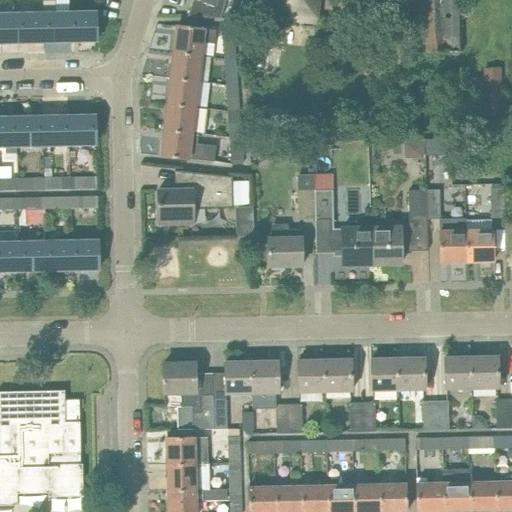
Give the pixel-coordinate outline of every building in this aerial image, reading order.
[(197,0),(192,16),(188,15),(187,17),(220,18),(225,0),(197,0)] [(274,0),(273,13),(287,15),(287,19),(314,22),(316,0),(274,0)] [(462,52),(460,16),(459,0),(405,0),(406,11),(423,10),(425,53),(462,52)] [(69,13),(56,13),(56,3),(43,3),(43,13),(44,42),(70,41),(69,13)] [(69,13),(70,41),(96,41),(96,12),(69,13)] [(44,42),(43,13),(17,14),(17,42),(44,42)] [(0,42),(17,42),(17,14),(0,14),(0,42)] [(409,65),(406,25),(383,27),(386,67),(409,65)] [(176,26),(173,52),(200,55),(201,43),(213,44),(215,30),(176,26)] [(222,58),(234,58),(232,31),(221,32),(222,58)] [(200,55),(173,52),(170,78),(197,81),(200,55)] [(236,84),(234,58),(222,58),(224,85),(236,84)] [(483,69),(485,117),(502,116),(500,68),(483,69)] [(170,78),(166,104),(194,107),(197,81),(170,78)] [(478,78),(457,79),(458,111),(480,110),(478,78)] [(237,111),(236,84),(224,85),(226,111),(237,111)] [(166,104),(163,130),(191,133),(194,107),(166,104)] [(239,137),(237,111),(226,111),(228,138),(239,137)] [(69,145),(68,116),(42,117),(43,145),(69,145)] [(68,116),(69,145),(95,144),(95,116),(68,116)] [(16,117),(0,117),(0,146),(16,146),(16,117)] [(42,117),(16,117),(16,146),(43,145),(42,117)] [(191,133),(163,130),(160,156),(214,162),(215,146),(189,143),(191,133)] [(239,137),(228,138),(229,165),(241,164),(239,137)] [(422,142),(403,142),(403,151),(410,157),(422,157),(422,142)] [(158,224),(193,223),(193,208),(233,208),(232,177),(185,172),(185,190),(157,190),(158,224)] [(315,219),(314,192),(314,176),(295,177),(296,219),(315,219)] [(97,177),(70,178),(70,190),(97,189),(97,177)] [(70,190),(70,178),(44,179),(44,191),(70,190)] [(44,191),(44,179),(17,180),(18,191),(44,191)] [(17,180),(0,180),(0,191),(18,191),(17,180)] [(490,218),(504,218),(503,189),(490,189),(490,218)] [(408,227),(370,228),(371,264),(401,263),(401,251),(428,251),(427,219),(440,219),(439,190),(425,191),(426,217),(408,217),(408,227)] [(332,191),(314,192),(315,219),(316,254),(342,253),(342,265),(371,264),(370,228),(333,229),(332,191)] [(70,197),(44,198),(44,209),(70,208),(70,197)] [(97,197),(70,197),(70,208),(97,207),(97,197)] [(44,209),(44,198),(18,199),(18,210),(44,209)] [(18,199),(0,199),(0,210),(18,210),(18,199)] [(253,206),(236,207),(237,236),(254,236),(253,206)] [(450,223),(439,223),(440,262),(466,262),(466,231),(465,220),(449,221),(450,223)] [(491,220),(465,220),(466,231),(466,262),(493,261),(492,230),(491,231),(491,220)] [(267,239),(267,246),(268,266),(302,266),(301,238),(267,239)] [(71,241),(45,242),(46,270),(72,270),(71,241)] [(71,241),(72,270),(98,269),(98,241),(71,241)] [(19,242),(0,242),(0,271),(19,271),(19,242)] [(46,270),(45,242),(19,242),(19,271),(46,270)] [(471,357),(471,388),(498,388),(497,356),(471,357)] [(471,388),(471,357),(444,358),(445,389),(471,388)] [(397,359),(398,390),(425,389),(424,358),(397,359)] [(398,390),(397,359),(371,359),(371,390),(398,390)] [(325,391),(324,360),(297,361),(298,392),(325,391)] [(324,360),(325,391),(351,391),(351,360),(324,360)] [(251,393),(251,361),(224,362),(225,393),(251,393)] [(277,361),(251,361),(251,393),(252,393),(275,392),(278,392),(277,361)] [(164,379),(162,379),(162,383),(164,383),(164,394),(180,393),(181,407),(191,406),(192,429),(212,429),(214,429),(213,400),(213,395),(201,395),(200,389),(195,390),(194,363),(163,364),(164,379)] [(0,505),(16,505),(16,506),(17,506),(17,487),(48,486),(48,497),(49,497),(49,496),(82,496),(82,497),(83,497),(82,464),(80,464),(79,400),(64,400),(64,390),(63,390),(63,391),(0,392),(0,505)] [(275,392),(252,393),(252,409),(275,408),(275,392)] [(508,428),(508,399),(495,400),(496,429),(508,428)] [(226,400),(213,400),(214,429),(227,429),(227,419),(226,400)] [(435,430),(435,401),(422,401),(423,430),(435,430)] [(448,401),(435,401),(435,430),(448,430),(448,401)] [(361,403),(362,432),(375,431),(374,402),(361,403)] [(362,432),(361,403),(349,403),(349,432),(362,432)] [(276,422),(252,422),(252,428),(252,433),(252,434),(289,433),(288,404),(275,405),(276,422)] [(288,404),(289,433),(302,433),(301,404),(288,404)] [(252,412),(241,412),(241,428),(248,433),(252,433),(252,428),(252,422),(252,412)] [(485,414),(472,414),(472,428),(486,428),(485,414)] [(166,465),(195,464),(194,437),(165,438),(166,465)] [(511,437),(494,438),(494,449),(507,449),(511,449),(511,437)] [(227,464),(238,463),(237,438),(226,438),(227,464)] [(467,438),(441,439),(442,451),(468,450),(467,438)] [(494,449),(494,438),(467,438),(468,450),(494,449)] [(442,451),(441,439),(419,439),(419,451),(442,451)] [(402,440),(378,441),(378,452),(403,452),(402,440)] [(378,452),(378,441),(352,442),(352,453),(378,452)] [(326,454),(326,442),(300,443),(300,454),(326,454)] [(352,453),(352,442),(326,442),(326,454),(352,453)] [(300,454),(300,443),(273,444),(274,455),(300,454)] [(274,455),(273,444),(247,444),(247,456),(274,455)] [(239,490),(238,463),(227,464),(228,490),(239,490)] [(195,490),(195,464),(166,465),(167,491),(195,490)] [(468,483),(455,483),(455,472),(442,472),(442,483),(443,511),(469,511),(468,483)] [(511,481),(495,482),(495,510),(511,509),(511,481)] [(495,482),(468,483),(469,511),(495,510),(495,482)] [(426,511),(443,511),(442,483),(416,484),(416,511),(426,511)] [(379,485),(379,511),(406,511),(406,484),(379,485)] [(353,511),(353,485),(327,486),(327,511),(353,511)] [(379,511),(379,485),(353,485),(353,511),(379,511)] [(301,511),(301,486),(274,487),(274,511),(301,511)] [(327,511),(327,486),(301,486),(301,511),(327,511)] [(274,511),(274,487),(248,487),(248,511),(274,511)] [(195,511),(195,490),(167,491),(167,511),(195,511)] [(225,490),(214,490),(214,501),(225,501),(225,490)] [(239,511),(239,490),(228,490),(229,511),(239,511)]
